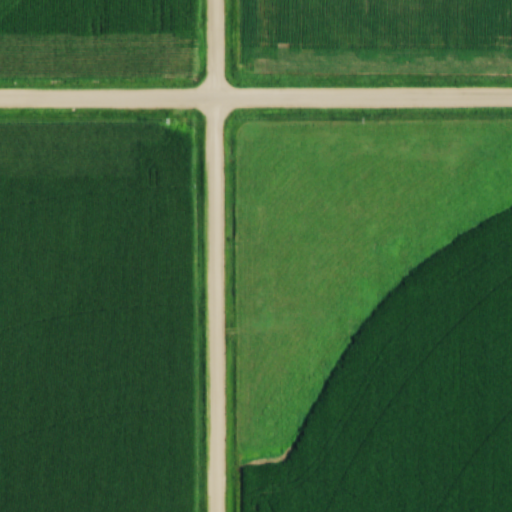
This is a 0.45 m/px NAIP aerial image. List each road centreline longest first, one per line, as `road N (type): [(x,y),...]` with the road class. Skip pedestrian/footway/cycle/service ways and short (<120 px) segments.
road 1 (tertiary): [(217,511),(214,0)]
road 2 (residential): [(0,100),(511,99)]
